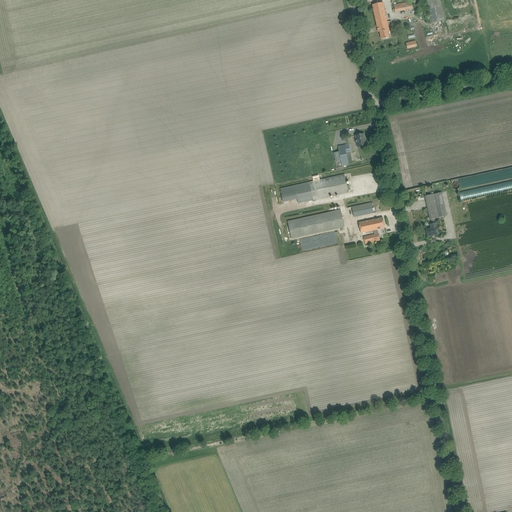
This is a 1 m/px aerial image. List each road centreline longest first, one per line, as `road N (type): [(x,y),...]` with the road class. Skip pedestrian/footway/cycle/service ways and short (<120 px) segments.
road 1 (unclassified): [(460,511),(374,104)]
road 2 (unclassified): [(374,104),(511,75)]
